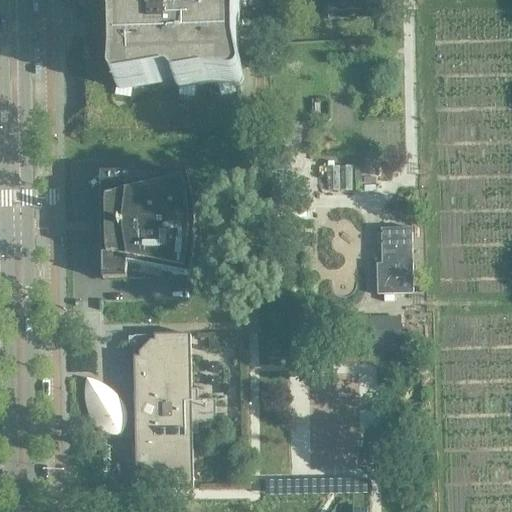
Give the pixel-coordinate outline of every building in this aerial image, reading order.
[(238,0),(83,0),(86,130),(241,127),(238,0)] [(364,4),(364,0),(328,0),(329,20),(375,19),(374,4),(364,4)] [(188,181),(186,175),(128,189),(125,175),(125,174),(101,174),(103,280),(127,280),(127,278),(126,278),(129,264),(188,276),(189,270),(191,263),(192,257),(193,250),(194,240),(194,234),(194,227),(194,221),(194,214),(193,207),(192,201),(190,191),(190,188),(188,181)] [(290,201),(290,185),(279,185),(279,197),(272,197),(272,214),(279,214),(300,214),(300,201),(290,201)] [(413,295),(412,229),(381,230),(382,265),(387,265),(387,275),(377,275),(377,296),(413,295)] [(400,345),(400,320),(360,320),(360,346),(399,345),(400,345)] [(216,424),(215,400),(198,401),(197,390),(191,390),(190,336),(134,337),(135,393),(120,401),(114,395),(108,389),(102,386),(95,382),(87,380),(85,389),(85,398),(86,407),(89,415),(92,421),(96,427),(101,432),(106,434),(110,435),(115,436),(123,435),(136,434),(137,491),(193,490),(192,435),(198,435),(198,424),(216,424)]
